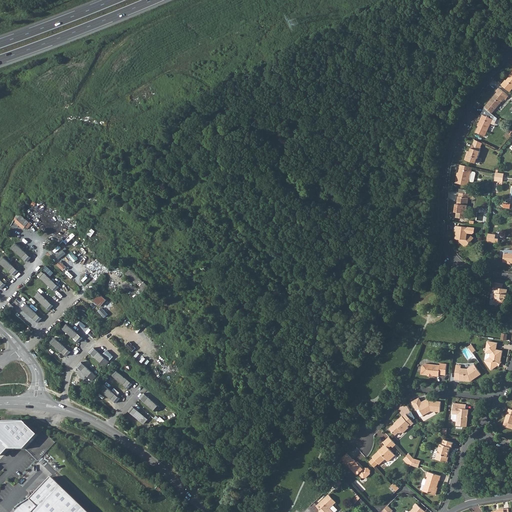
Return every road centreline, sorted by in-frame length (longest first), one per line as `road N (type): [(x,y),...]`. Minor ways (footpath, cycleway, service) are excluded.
road 1 (residential): [(511,48),(457,126),(441,227),(459,264),(511,278)]
road 2 (track): [(202,0),(110,49),(66,107),(64,122)]
road 3 (trunk): [(0,59),(153,0)]
road 4 (residential): [(364,445),(407,390),(495,399)]
road 5 (residential): [(107,428),(202,511)]
road 6 (trunk): [(113,0),(0,43)]
